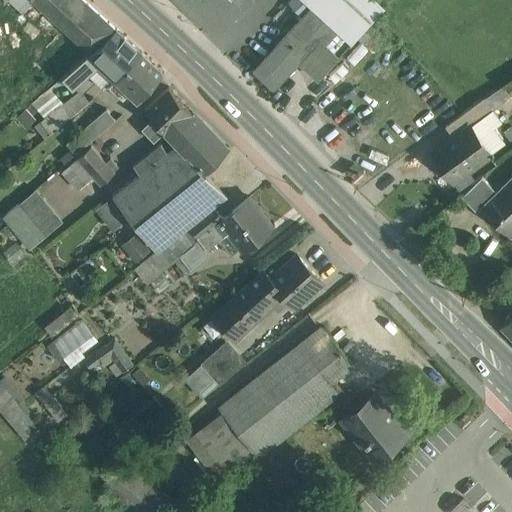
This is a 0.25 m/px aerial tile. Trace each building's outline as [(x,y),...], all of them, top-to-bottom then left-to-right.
[(114,27),(85,0),(34,0),(91,52),(114,27)] [(326,0),(319,0),(277,45),(295,62),(298,59),(318,78),(339,56),(324,42),(336,29),(340,33),(350,22),(326,0)] [(142,51),(116,28),(91,52),(89,54),(99,63),(116,79),(142,51)] [(142,51),(116,79),(128,90),(138,100),(143,95),(164,72),(142,51)] [(89,54),(64,76),(73,86),(99,63),(89,54)] [(128,90),(116,79),(109,85),(122,97),(128,90)] [(504,84),(484,97),(493,109),(511,96),(511,84),(507,88),(504,84)] [(193,112),(169,87),(146,108),(165,129),(170,134),(193,112)] [(80,91),(63,104),(70,115),(88,102),(80,91)] [(484,97),(445,126),(453,137),(470,124),(471,125),(493,109),(484,97)] [(70,115),(63,104),(51,114),(58,124),(70,115)] [(107,109),(84,129),(93,139),(116,120),(107,109)] [(503,123),(493,109),(471,125),(491,153),(506,142),(496,128),(503,123)] [(241,163),(193,112),(170,134),(178,143),(216,184),(217,184),(227,175),(227,176),(230,173),(230,172),(241,163)] [(453,137),(433,152),(454,180),(491,153),(471,125),(470,124),(453,137)] [(84,129),(66,143),(76,154),(93,139),(84,129)] [(165,129),(158,135),(163,140),(170,134),(165,129)] [(178,143),(167,151),(161,143),(134,164),(141,172),(114,194),(158,249),(188,225),(214,205),(227,194),(217,184),(216,184),(178,143)] [(115,172),(91,146),(78,158),(101,184),(115,172)] [(511,176),(482,206),(510,235),(511,233),(511,176)] [(482,177),(463,196),(473,206),(492,187),(482,177)] [(60,218),(37,189),(19,202),(42,232),(60,218)] [(223,217),(220,220),(221,221),(229,231),(243,248),(272,225),(250,196),(223,217)] [(214,205),(188,225),(199,238),(221,221),(220,220),(223,217),(214,205)] [(221,221),(199,238),(207,248),(229,231),(221,221)] [(188,225),(158,249),(158,250),(150,257),(161,270),(175,259),(183,252),(184,253),(195,244),(193,242),(199,238),(188,225)] [(199,238),(193,242),(195,244),(184,253),(183,252),(175,259),(187,274),(206,259),(209,251),(207,248),(199,238)] [(272,278),(271,279),(288,298),(294,305),(322,280),(298,254),(272,278)] [(161,270),(150,257),(136,268),(148,281),(161,270)] [(264,269),(213,315),(234,338),(272,303),(277,308),(288,298),(271,279),(272,278),(264,269)] [(55,333),(80,313),(73,303),(48,324),(55,333)] [(511,315),(503,324),(511,333),(511,315)] [(83,320),(49,347),(57,359),(63,355),(71,365),(83,355),(80,351),(98,338),(83,320)] [(323,326),(221,407),(223,411),(255,451),(257,454),(338,391),(329,380),(352,363),(323,326)] [(132,364),(115,339),(86,359),(92,368),(112,354),(123,370),(132,364)] [(245,362),(225,341),(201,363),(219,382),(245,362)] [(0,408),(30,436),(46,418),(1,378),(0,378),(0,408)] [(349,388),(335,400),(342,408),(356,397),(349,388)] [(405,430),(377,395),(346,420),(365,444),(368,441),(376,452),(373,454),(374,456),(379,452),(397,438),(406,431),(405,430)] [(55,396),(45,404),(53,413),(62,406),(55,396)] [(255,451),(223,411),(188,437),(220,478),(236,466),(255,451)] [(418,420),(405,430),(406,431),(397,438),(406,448),(406,449),(428,432),(418,420)] [(397,438),(379,452),(387,463),(406,448),(397,438)] [(159,511),(170,500),(124,461),(106,482),(140,511),(159,511)]
